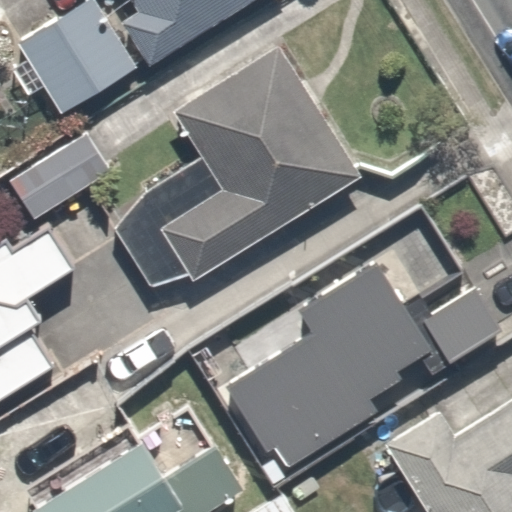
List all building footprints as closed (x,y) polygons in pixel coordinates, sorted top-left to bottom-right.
[(125,63),(83,0),(67,0),(7,40),(46,98),(72,81),(80,93),(125,63)] [(95,0),(132,62),(236,0),(95,0)] [(352,179),(273,45),(160,111),(189,161),(97,215),(148,300),(352,179)] [(4,71),(0,73),(0,144),(2,148),(39,124),(4,71)] [(76,129),(0,174),(25,216),(101,171),(76,129)] [(0,380),(33,360),(11,324),(27,314),(17,298),(70,265),(42,221),(1,247),(0,246),(0,380)] [(214,375),(223,389),(276,468),(372,405),(362,391),(416,356),(422,365),(488,321),(454,272),(393,313),(347,243),(280,288),(300,318),(214,375)] [(442,392),(373,437),(422,511),(511,511),(511,375),(455,413),(442,392)] [(120,431),(13,497),(20,511),(180,511),(231,480),(201,432),(143,468),(120,431)] [(299,511),(280,482),(233,511),(299,511)]
